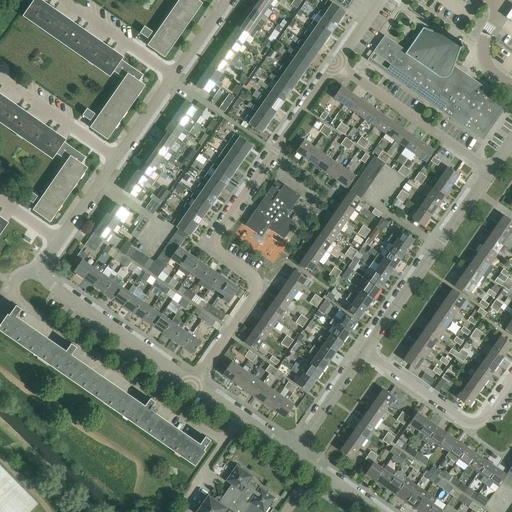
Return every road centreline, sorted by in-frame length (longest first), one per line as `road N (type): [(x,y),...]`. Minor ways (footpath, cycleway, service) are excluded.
road 1 (unclassified): [(190,384),(264,282),(228,244),(227,226),(335,65)]
road 2 (unclassified): [(223,442),(7,296)]
road 3 (unclassified): [(363,354),(488,171)]
road 4 (unclassified): [(511,379),(483,419),(468,424),(363,354)]
road 5 (residential): [(190,384),(49,286),(41,272)]
road 6 (unclassified): [(488,171),(335,65)]
road 7 (unclassified): [(116,154),(0,76)]
road 8 (unclassified): [(172,73),(66,0)]
road 9 (unclassified): [(294,455),(363,354)]
